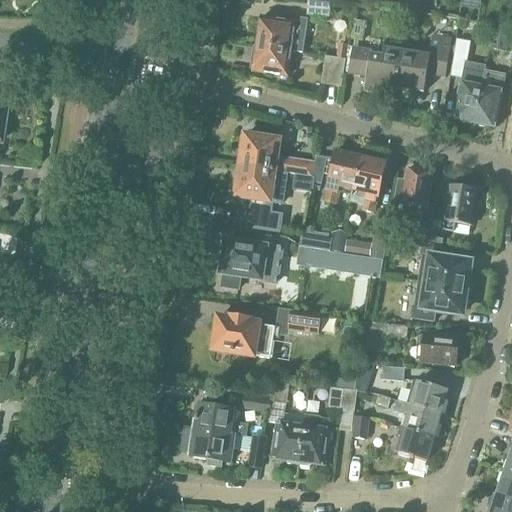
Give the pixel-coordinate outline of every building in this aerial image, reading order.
[(306,17),(329,18),(330,4),(307,3),(306,17)] [(258,46),(293,51),(303,53),(308,20),(297,18),(296,23),(262,18),(258,46)] [(353,48),(357,48),(358,42),(363,42),(366,22),(353,20),(349,40),(354,41),(353,48)] [(489,50),(507,54),(508,48),(511,35),(493,31),(489,50)] [(401,51),(395,89),(425,94),(428,76),(446,79),(452,39),(433,36),(430,56),(401,51)] [(465,69),(471,43),(457,40),(451,76),(462,78),(454,119),(460,121),(463,124),(470,126),(474,123),(475,124),(482,88),(485,73),(465,69)] [(339,45),(336,59),(346,60),(348,46),(339,45)] [(293,51),(258,46),(254,72),(289,77),(293,51)] [(395,89),(401,51),(385,49),(384,57),(372,55),(373,51),(357,48),(353,48),(349,76),(367,78),(364,93),(383,96),(385,87),(395,89)] [(342,89),(346,61),(327,58),(322,85),(342,89)] [(485,71),(485,73),(482,88),(475,124),(476,124),(479,128),(485,129),(489,126),(495,128),(506,75),(485,71)] [(246,135),(241,166),(276,171),(314,177),(316,163),(278,157),(280,140),(246,135)] [(340,189),(353,192),(362,158),(337,152),(325,202),(336,205),(340,189)] [(386,165),(362,158),(353,192),(367,195),(363,211),(374,214),(386,165)] [(271,202),(274,185),(283,186),(284,178),(288,179),(289,173),(314,177),(276,171),(241,166),(237,197),(253,199),(251,212),(267,214),(269,201),(271,202)] [(428,209),(433,175),(408,171),(406,181),(398,180),(394,204),(412,207),(411,215),(423,217),(424,209),(428,209)] [(472,227),(479,192),(452,187),(449,204),(448,204),(445,222),(446,223),(444,231),(455,233),(456,224),(472,227)] [(420,230),(418,244),(428,244),(430,232),(420,230)] [(302,232),(299,248),(329,252),(330,252),(332,239),(329,239),(329,236),(302,232)] [(443,246),(445,235),(432,233),(430,243),(443,246)] [(330,252),(345,254),(347,241),(348,235),(330,234),(329,236),(329,239),(332,239),(330,252)] [(371,245),(347,241),(345,254),(369,258),(371,245)] [(274,282),(276,263),(278,263),(279,250),(268,248),(227,242),(222,274),(225,275),(223,288),(239,290),(241,277),(274,282)] [(424,258),(420,282),(473,290),(475,276),(469,276),(471,264),(446,260),(447,248),(424,244),(422,258),(424,258)] [(310,250),(308,266),(382,277),(384,261),(310,250)] [(473,290),(420,282),(416,307),(414,307),(412,320),(436,323),(438,311),(464,315),(465,303),(471,304),(473,290)] [(288,332),(318,337),(321,316),(291,311),(288,332)] [(279,338),(281,329),(250,323),(251,319),(232,316),(232,320),(220,318),(217,333),(212,334),(210,346),(215,348),(214,351),(255,357),(271,360),(275,337),(279,338)] [(408,328),(387,325),(386,338),(407,340),(408,328)] [(459,366),(461,350),(458,350),(459,340),(421,336),(419,346),(424,347),(423,362),(459,366)] [(404,369),(383,368),(382,382),(403,383),(404,369)] [(411,392),(408,405),(411,406),(442,415),(449,392),(414,382),(411,392)] [(289,385),(276,383),(273,405),(286,407),(289,385)] [(342,412),(344,391),(331,389),(329,410),(342,412)] [(342,412),(354,413),(357,392),(344,391),(342,412)] [(241,410),(269,414),(271,400),(243,396),(241,410)] [(388,409),(391,400),(378,396),(375,404),(388,409)] [(404,416),(405,415),(409,416),(405,430),(435,439),(442,415),(411,406),(408,405),(397,402),(394,413),(404,416)] [(201,406),(197,431),(231,436),(240,437),(247,438),(249,426),(233,423),(235,412),(201,406)] [(288,464),(299,466),(305,417),(285,415),(284,421),(280,421),(275,460),(287,461),(288,464)] [(313,465),(325,466),(330,421),(321,420),(321,418),(305,416),(305,417),(299,466),(311,467),(313,465)] [(368,440),(371,419),(358,418),(355,439),(368,440)] [(435,439),(405,430),(401,429),(398,438),(402,440),(398,454),(428,463),(435,439)] [(231,436),(197,431),(193,458),(212,461),(211,467),(223,469),(224,463),(232,464),(234,449),(238,450),(240,437),(231,436)] [(263,465),(267,437),(254,435),(250,463),(263,465)] [(511,500),(511,475),(507,473),(499,496),(511,500)] [(511,511),(511,500),(499,496),(496,495),(491,509),(494,510),(493,511),(511,511)]
